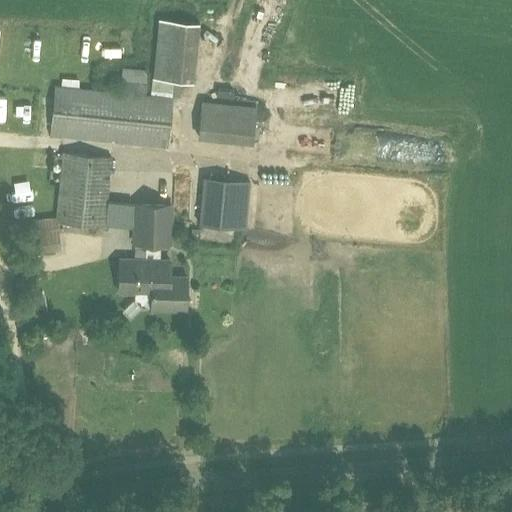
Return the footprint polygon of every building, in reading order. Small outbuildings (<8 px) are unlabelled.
[(204,80),(203,20),(161,21),(162,80),(204,80)] [(262,37),(244,82),(256,86),(273,41),(262,37)] [(168,147),(173,98),(55,86),(50,135),(168,147)] [(208,112),(208,148),(266,149),(266,113),(208,112)] [(440,152),(438,171),(452,173),(454,154),(440,152)] [(63,153),(56,217),(57,222),(104,227),(111,158),(63,153)] [(215,178),(211,225),(246,229),(250,181),(215,178)] [(119,292),(135,292),(134,301),(140,307),(150,307),(150,309),(185,311),(186,276),(171,276),(172,259),(161,259),(161,243),(171,243),(171,203),(135,203),(135,243),(146,243),(146,259),(120,259),(119,292)] [(61,250),(57,222),(56,217),(22,222),(27,255),(61,250)] [(56,269),(74,267),(71,249),(53,252),(56,269)]
